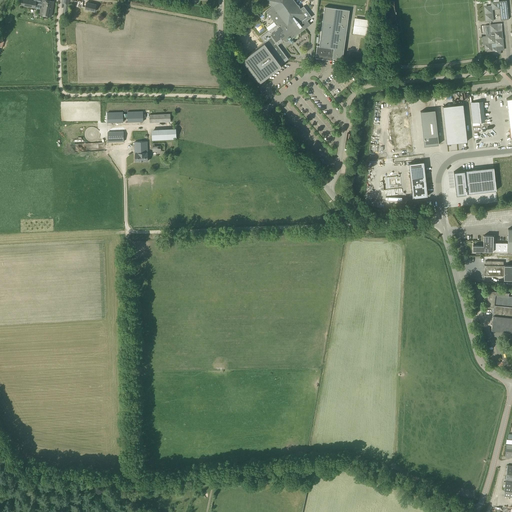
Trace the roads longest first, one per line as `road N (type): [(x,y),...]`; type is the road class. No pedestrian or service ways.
road 1 (track): [(147,511),(132,473),(124,235),(354,220)]
road 2 (residential): [(501,72),(354,92),(329,191)]
road 3 (unclassified): [(329,191),(228,73),(218,47),(219,0)]
road 4 (unclassified): [(511,384),(475,353),(441,222)]
road 5 (tertiary): [(476,511),(511,384)]
road 6 (unclassified): [(441,222),(361,224),(329,191)]
road 7 (unclassified): [(441,222),(443,166),(511,150)]
